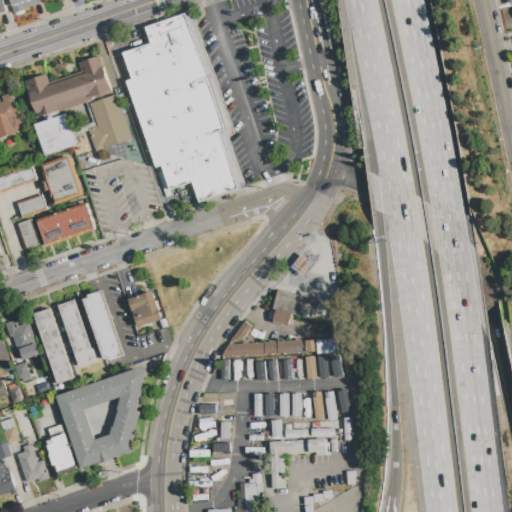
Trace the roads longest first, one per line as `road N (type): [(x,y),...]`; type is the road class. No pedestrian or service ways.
road 1 (motorway): [(359,0),(400,204),(441,511)]
road 2 (motorway): [(485,511),(451,239),(406,0)]
road 3 (motorway): [(356,0),(395,418),(392,491)]
road 4 (secondary): [(305,212),(237,289),(195,353),(169,424),(164,511)]
road 5 (residential): [(0,292),(225,215)]
road 6 (tertiary): [(0,53),(157,0)]
road 7 (tertiary): [(511,143),(481,0)]
road 8 (residential): [(47,511),(163,472)]
